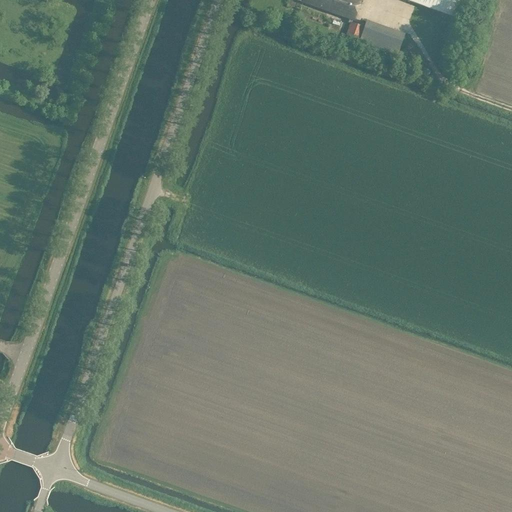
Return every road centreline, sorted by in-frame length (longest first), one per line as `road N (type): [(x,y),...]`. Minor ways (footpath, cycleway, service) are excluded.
road 1 (unclassified): [(52,469),(218,0)]
road 2 (tertiary): [(0,423),(149,0)]
road 3 (unclassified): [(171,511),(52,469)]
